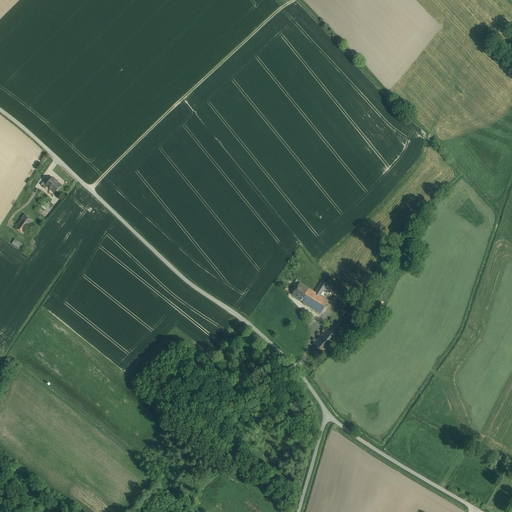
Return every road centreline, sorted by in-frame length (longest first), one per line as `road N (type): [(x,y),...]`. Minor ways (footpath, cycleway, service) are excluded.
road 1 (unclassified): [(328,416),(296,366),(258,330),(183,276),(0,109)]
road 2 (track): [(90,189),(293,0)]
road 3 (unclassified): [(484,511),(328,416)]
road 4 (track): [(283,511),(163,416)]
